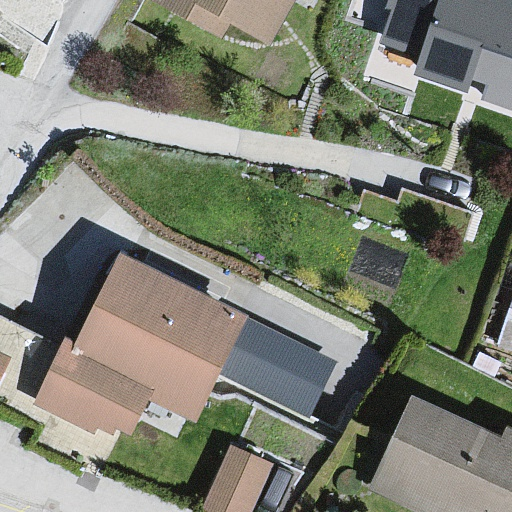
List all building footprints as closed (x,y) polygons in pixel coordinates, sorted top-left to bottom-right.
[(292,0),(150,0),(150,1),(263,57),(292,0)] [(511,0),(373,0),(363,41),(420,57),(413,81),(511,107),(511,0)] [(232,326),(80,258),(14,407),(111,450),(131,405),(186,429),(232,326)] [(511,511),(511,452),(387,407),(353,499),(386,511),(511,511)] [(243,511),(258,483),(214,462),(189,511),(243,511)]
